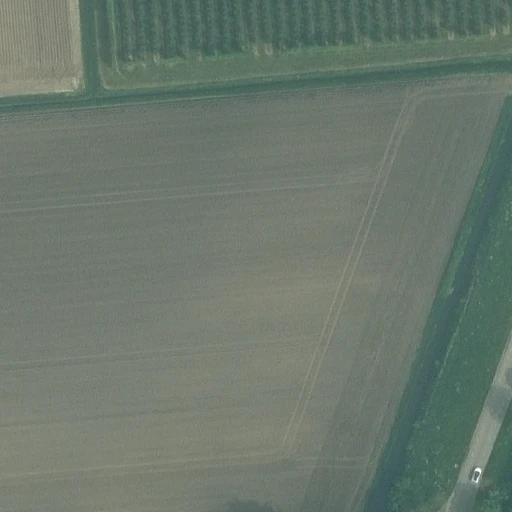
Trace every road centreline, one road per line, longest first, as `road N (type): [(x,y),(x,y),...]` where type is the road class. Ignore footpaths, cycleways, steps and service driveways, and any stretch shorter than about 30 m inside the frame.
road 1 (track): [(511,41),(105,82),(98,0)]
road 2 (track): [(511,85),(491,92),(347,511)]
road 3 (tertiary): [(457,511),(511,363)]
